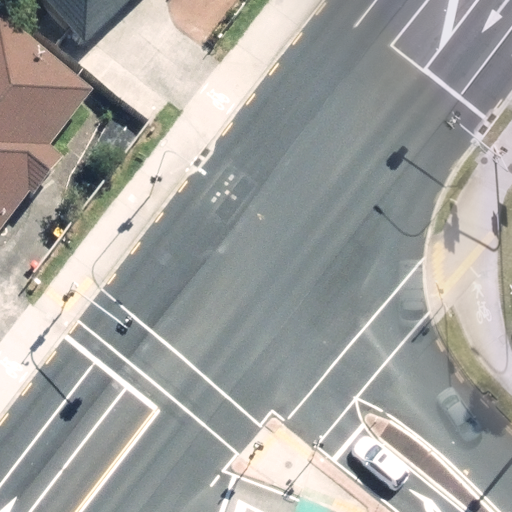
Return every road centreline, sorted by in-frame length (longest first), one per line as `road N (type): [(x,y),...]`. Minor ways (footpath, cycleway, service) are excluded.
road 1 (primary): [(239,293),(461,0)]
road 2 (tertiary): [(239,293),(373,348),(511,473)]
road 3 (tertiary): [(435,511),(318,415),(239,293)]
road 4 (primary): [(65,511),(239,293)]
